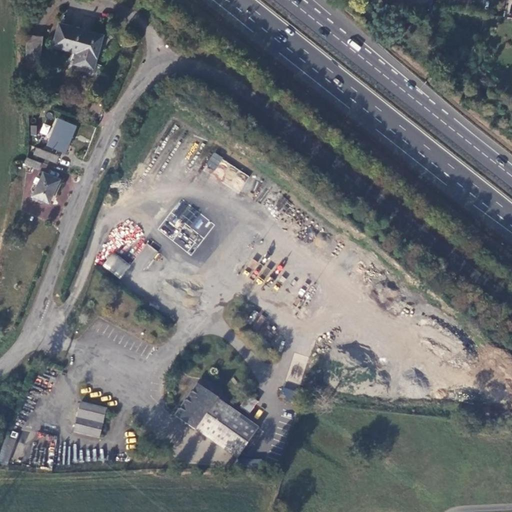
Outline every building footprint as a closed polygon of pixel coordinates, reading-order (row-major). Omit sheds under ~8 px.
[(70,28),(61,26),(54,47),(73,52),(79,53),(77,64),(95,68),(102,40),(103,36),(70,28)] [(43,39),(28,37),(23,79),(39,80),(43,39)] [(65,153),(75,128),(58,122),(49,147),(65,153)] [(43,124),(40,133),(47,135),(49,125),(43,124)] [(56,158),(36,150),(34,157),(54,165),(56,158)] [(203,171),(241,192),(250,175),(212,154),(203,171)] [(40,169),(43,163),(30,158),(31,166),(40,169)] [(50,202),(60,179),(44,172),(36,195),(50,202)] [(144,274),(157,250),(144,243),(132,267),(144,274)] [(119,279),(130,265),(113,251),(102,265),(119,279)] [(213,402),(194,388),(171,418),(191,432),(213,403),(213,402)] [(282,388),(280,398),(293,400),(295,390),(282,388)] [(253,432),(213,403),(191,432),(231,462),(253,432)] [(102,410),(76,404),(68,433),(94,439),(102,410)] [(6,437),(0,459),(0,462),(8,464),(15,439),(6,437)]
